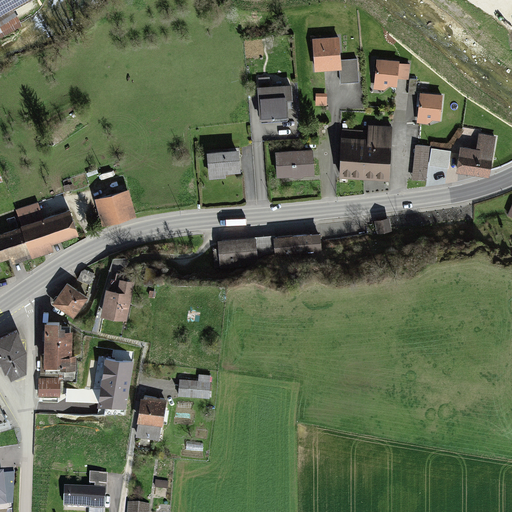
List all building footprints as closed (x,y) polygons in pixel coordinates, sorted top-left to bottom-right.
[(0,0),(0,35),(0,33),(0,21),(34,0),(0,0)] [(338,38),(313,40),(316,71),(340,69),(341,83),(358,81),(356,60),(340,61),(338,38)] [(407,62),(376,59),(373,89),(385,90),(385,84),(395,85),(396,77),(406,78),(407,62)] [(289,86),(259,85),(258,118),(285,119),(285,99),(289,99),(289,86)] [(420,92),(417,121),(429,122),(430,116),(439,117),(441,94),(420,92)] [(367,133),(342,132),(340,174),(387,176),(389,127),(367,127),(367,133)] [(487,175),(492,136),(478,134),(476,149),(460,146),(457,170),(487,175)] [(416,146),(412,177),(423,178),(427,147),(416,146)] [(236,149),(207,151),(208,174),(238,171),(236,149)] [(310,150),(276,151),(278,175),(312,173),(310,150)] [(110,200),(95,206),(103,226),(117,221),(110,200)] [(470,206),(458,206),(458,226),(470,226),(470,206)] [(0,259),(76,233),(68,210),(0,233),(0,259)] [(312,233),(273,235),(274,255),(313,253),(312,233)] [(254,237),(218,240),(220,263),(257,259),(254,237)] [(104,288),(100,315),(125,320),(131,282),(123,280),(122,291),(104,288)] [(63,282),(50,302),(70,315),(83,295),(63,282)] [(60,326),(45,326),(45,369),(61,369),(61,371),(75,371),(75,358),(72,358),(72,334),(60,334),(60,326)] [(12,331),(0,336),(0,369),(5,379),(21,371),(22,351),(12,331)] [(105,360),(99,406),(126,410),(132,364),(105,360)] [(198,381),(181,379),(180,394),(208,396),(210,375),(199,375),(198,381)] [(59,378),(39,378),(39,397),(59,397),(59,378)] [(141,395),(136,433),(158,436),(163,398),(141,395)] [(90,486),(65,485),(65,504),(90,505),(90,511),(103,511),(104,492),(106,492),(106,472),(90,472),(90,486)]
